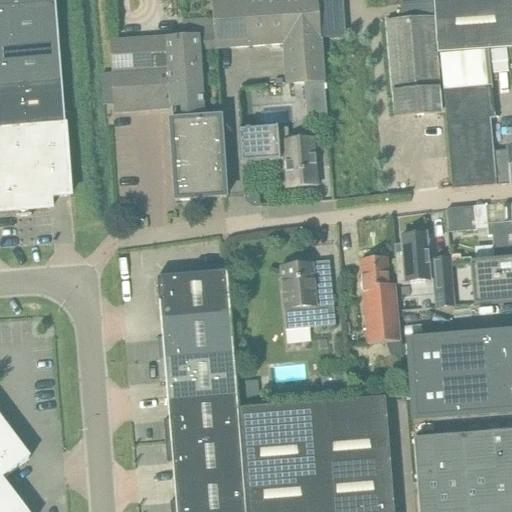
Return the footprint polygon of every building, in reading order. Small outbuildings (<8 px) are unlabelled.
[(0,0),(0,9),(55,5),(54,0),(0,0)] [(268,46),(264,0),(211,0),(215,50),(268,46)] [(321,42),(317,0),(264,0),(268,46),(285,45),(321,42)] [(511,0),(432,0),(433,1),(437,54),(511,48),(511,0)] [(399,4),(400,21),(385,22),(391,94),(392,98),(394,118),(441,114),(439,90),(437,54),(433,1),(399,4)] [(55,5),(0,9),(0,89),(61,85),(55,5)] [(203,107),(198,36),(165,38),(168,70),(113,74),(115,113),(203,107)] [(165,38),(111,42),(113,74),(168,70),(165,38)] [(61,85),(0,89),(0,129),(64,125),(61,85)] [(487,87),(443,91),(452,190),(511,184),(511,149),(507,150),(508,158),(493,160),(487,87)] [(225,198),(220,118),(169,122),(175,201),(225,198)] [(0,129),(0,213),(51,209),(50,198),(70,196),(64,125),(0,129)] [(314,139),(306,139),(306,135),(289,136),(290,141),(288,141),(287,129),(277,130),(277,127),(275,128),(275,129),(240,132),(243,162),(278,159),(278,161),(280,161),(280,160),(284,159),(286,189),(318,186),(314,139)] [(494,261),(511,258),(511,204),(511,215),(511,222),(487,225),(488,237),(492,237),(494,261)] [(395,250),(397,285),(405,284),(429,282),(425,234),(420,235),(420,231),(406,232),(406,236),(401,236),(402,249),(401,249),(401,251),(397,251),(397,250),(395,250)] [(435,309),(453,308),(449,258),(431,260),(435,309)] [(511,258),(494,261),(470,263),(470,267),(471,267),(473,291),(472,291),(474,306),(479,306),(479,305),(491,304),(491,305),(511,302),(511,258)] [(400,343),(394,286),(389,287),(386,259),(360,261),(362,281),(367,346),(400,343)] [(333,325),(331,300),(329,281),(313,282),(312,266),(298,267),(296,265),(287,266),(285,269),(281,269),(282,289),(285,310),(298,308),(300,328),(333,325)] [(160,321),(229,315),(226,274),(157,279),(160,321)] [(229,315),(160,321),(162,340),(156,341),(158,362),(233,356),(229,315)] [(511,333),(407,342),(414,421),(511,413),(511,333)] [(236,396),(233,356),(158,362),(160,383),(165,383),(167,402),(236,396)] [(236,396),(167,402),(168,421),(163,422),(165,443),(239,437),(237,411),(236,396)] [(245,511),(393,511),(385,399),(237,411),(239,437),(243,478),(245,511)] [(0,511),(26,511),(2,479),(30,458),(0,418),(0,511)] [(418,511),(511,511),(511,432),(413,440),(418,511)] [(239,437),(165,443),(166,464),(172,464),(173,483),(243,478),(239,437)] [(245,511),(243,478),(173,483),(175,503),(170,503),(170,511),(245,511)]
